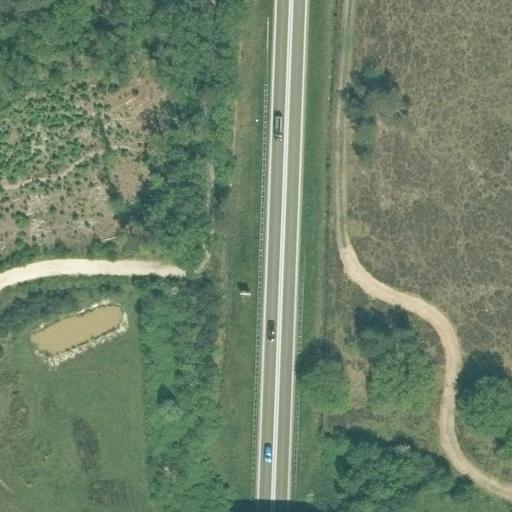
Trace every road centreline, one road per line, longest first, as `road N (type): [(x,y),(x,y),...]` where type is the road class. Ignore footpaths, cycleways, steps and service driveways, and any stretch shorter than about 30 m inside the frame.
road 1 (track): [(348,0),(341,244),(362,282),(440,324),(450,347),(449,454),(476,479),(511,494)]
road 2 (trunk): [(271,511),(291,0)]
road 3 (track): [(209,136),(201,258),(180,267),(34,271),(0,283)]
road 4 (track): [(215,0),(209,136)]
